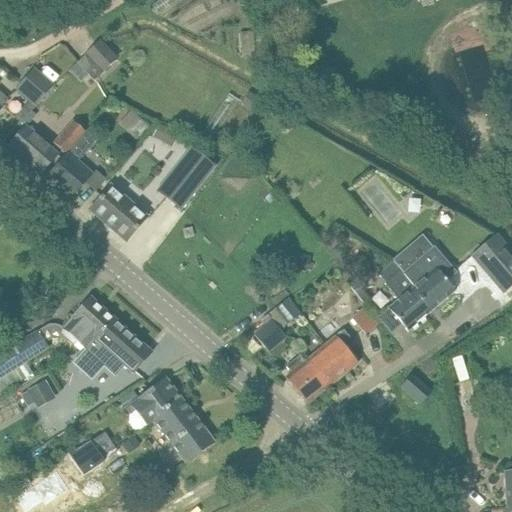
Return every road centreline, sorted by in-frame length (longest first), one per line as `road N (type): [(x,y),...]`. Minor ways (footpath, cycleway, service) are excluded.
road 1 (tertiary): [(391,511),(0,165)]
road 2 (unknown): [(305,436),(481,300)]
road 3 (track): [(117,0),(24,52),(0,56)]
